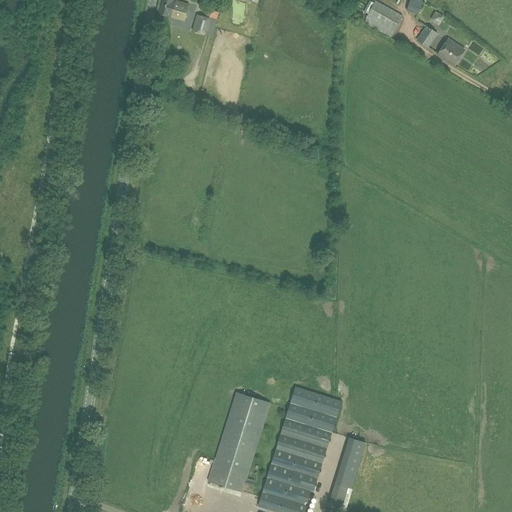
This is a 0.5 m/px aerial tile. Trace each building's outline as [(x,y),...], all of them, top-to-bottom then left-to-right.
[(188,4),(174,0),(162,0),(158,13),(171,17),(183,20),(188,4)] [(402,16),(375,0),(363,21),(390,36),(402,16)] [(409,0),(406,10),(417,15),(422,0),(409,0)] [(216,19),(219,11),(207,8),(205,15),(216,19)] [(196,14),(191,31),(205,35),(210,18),(196,14)] [(416,40),(428,48),(437,33),(425,25),(416,40)] [(448,39),(438,55),(453,65),(464,49),(448,39)] [(325,404),(341,408),(344,395),(328,391),(325,404)] [(269,403),(236,392),(208,481),(242,492),(269,403)] [(257,506),(275,511),(306,511),(322,463),(276,448),(257,506)] [(201,457),(193,491),(202,493),(209,459),(201,457)] [(336,482),(349,486),(352,487),(357,472),(340,467),(336,482)] [(335,482),(325,511),(340,511),(349,486),(336,482),(335,482)]
